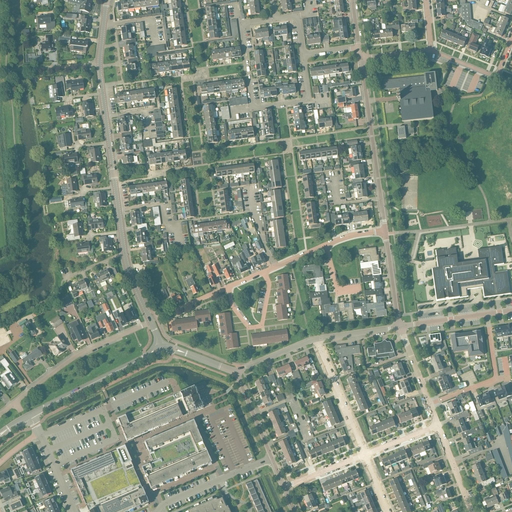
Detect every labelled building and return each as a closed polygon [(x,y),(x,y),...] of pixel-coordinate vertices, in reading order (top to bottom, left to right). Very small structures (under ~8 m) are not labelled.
[(80,10),(84,11),(89,13),(92,0),(90,0),(69,0),(69,1),(81,5),(80,10)] [(368,0),(367,0),(367,1),(368,7),(369,7),(370,8),(372,8),(372,11),(376,10),(376,3),(383,2),(383,0),(368,0)] [(128,10),(127,1),(121,2),(117,3),(118,12),(128,10)] [(471,20),(471,15),(461,16),(461,17),(469,26),(471,20)] [(37,17),(38,22),(38,26),(46,26),(46,30),(55,29),(54,21),(50,21),(50,17),(46,17),(37,17)] [(81,32),(84,32),(89,33),(91,21),(87,21),(88,17),(81,17),(81,20),(82,21),(81,32)] [(506,26),(509,20),(502,17),(500,23),(506,26)] [(338,25),(338,28),(346,27),(345,21),(342,21),(342,18),(332,19),(333,26),(338,25)] [(418,20),(413,21),(411,21),(412,26),(406,26),(405,25),(401,25),(402,32),(406,32),(406,33),(411,32),(414,31),(414,32),(416,32),(415,26),(418,25),(418,20)] [(385,24),(386,38),(393,37),(392,30),(393,30),(393,31),(400,30),(399,22),(392,23),(392,26),(387,27),(386,25),(385,25),(385,24)] [(480,31),(483,25),(477,23),(474,29),(480,31)] [(504,31),(506,26),(500,23),(498,29),(504,31)] [(122,35),(131,34),(131,28),(134,28),(133,24),(124,25),(124,29),(121,29),(122,35)] [(374,39),(381,39),(380,32),(379,25),(376,25),(377,32),(374,32),(374,30),(374,26),(370,26),(371,37),(374,37),(374,39)] [(280,28),(281,36),(287,35),(287,40),(291,40),(290,32),(287,33),(286,27),(280,28)] [(271,35),(272,42),(275,42),(275,37),(281,36),(280,28),(273,29),(274,35),(271,35)] [(501,37),(504,31),(498,29),(496,28),(493,34),(501,37)] [(261,30),(262,39),(268,38),(269,43),(272,42),(271,35),(268,35),(267,29),(261,30)] [(262,39),(261,30),(254,31),(255,37),(252,38),(253,45),(257,44),(256,40),(262,39)] [(440,38),(446,40),(449,33),(443,31),(440,38)] [(449,33),(446,40),(452,42),(455,35),(449,33)] [(473,33),(469,42),(468,46),(470,48),(469,50),(476,53),(479,47),(475,46),(479,36),(473,33)] [(126,41),(126,44),(136,43),(135,39),(132,40),(131,34),(122,35),(123,41),(126,41)] [(46,44),(40,44),(40,48),(43,48),(45,49),(45,52),(49,52),(49,51),(51,51),(50,46),(52,45),(53,48),(57,48),(56,35),(45,36),(46,44)] [(452,42),(458,45),(461,38),(455,35),(452,42)] [(466,40),(461,38),(458,45),(463,47),(466,40)] [(486,39),(481,49),(480,54),(488,58),(490,54),(491,54),(494,47),(488,44),(490,41),(486,39)] [(186,45),(185,40),(176,41),(177,46),(175,47),(175,50),(180,49),(180,46),(186,45)] [(70,41),(70,46),(71,46),(70,50),(72,51),(72,49),(80,50),(79,52),(86,52),(86,48),(87,48),(88,43),(70,41)] [(125,54),(134,52),(133,46),(136,46),(136,43),(126,44),(127,47),(124,47),(125,54)] [(238,59),(238,58),(241,57),(239,48),(229,49),(231,58),(234,58),(234,60),(238,59)] [(128,59),(129,63),(138,61),(138,58),(135,58),(134,52),(125,54),(125,60),(128,59)] [(139,64),(138,61),(129,63),(129,65),(126,66),(127,72),(129,72),(130,75),(140,74),(138,64),(139,64)] [(345,75),(352,74),(351,67),(348,67),(347,64),(341,65),(342,73),(345,73),(345,75)] [(399,92),(430,88),(436,87),(434,76),(383,81),(384,90),(400,88),(400,90),(399,90),(399,92)] [(84,89),(82,80),(70,82),(70,81),(66,81),(67,89),(71,88),(71,91),(76,91),(76,90),(84,89)] [(283,96),(289,95),(287,86),(281,87),(280,80),(277,80),(278,83),(277,83),(279,90),(282,90),(283,96)] [(287,86),(289,95),(295,94),(294,88),(298,87),(297,80),(293,81),(294,85),(287,86)] [(275,88),(269,89),(270,97),(276,96),(276,90),(279,90),(277,83),(274,83),(275,88)] [(61,85),(52,86),(54,98),(53,98),(53,102),(60,101),(60,98),(63,97),(62,93),(61,85)] [(264,98),(270,97),(269,89),(262,90),(262,85),(259,85),(260,93),(263,92),(264,98)] [(165,87),(165,91),(167,91),(168,97),(176,95),(175,91),(176,91),(176,89),(172,90),(172,86),(165,87)] [(430,88),(399,92),(399,95),(398,95),(398,101),(400,101),(403,123),(404,122),(411,122),(434,119),(430,88)] [(348,91),(344,91),(345,98),(345,99),(350,98),(355,97),(354,90),(349,90),(348,91)] [(124,103),(123,95),(119,95),(118,94),(117,94),(117,95),(114,96),(116,104),(124,103)] [(82,103),(83,108),(83,111),(84,111),(85,117),(94,116),(93,108),(93,104),(89,104),(89,102),(82,103)] [(351,108),(352,113),(358,112),(357,105),(351,106),(351,105),(346,106),(346,109),(351,108)] [(304,111),(303,106),(293,107),(293,110),(293,116),(302,115),(302,111),(304,111)] [(55,109),(56,114),(56,117),(69,116),(69,117),(73,116),(72,109),(68,110),(68,107),(63,107),(63,108),(55,109)] [(319,129),(325,128),(324,119),(318,120),(317,110),(314,111),(315,124),(318,124),(319,129)] [(359,119),(358,112),(352,113),(345,114),(345,118),(348,118),(348,121),(353,121),(353,120),(359,119)] [(328,119),(324,119),(325,128),(332,127),(332,126),(334,126),(334,125),(333,119),(332,115),(329,116),(328,119)] [(117,121),(118,128),(130,126),(129,116),(119,117),(120,121),(117,121)] [(411,122),(404,122),(405,127),(398,128),(399,139),(406,139),(406,135),(414,134),(414,128),(411,129),(411,122)] [(74,127),(75,132),(75,137),(78,136),(79,140),(91,139),(90,130),(86,131),(85,129),(78,130),(77,126),(74,127)] [(122,133),(122,137),(132,135),(131,132),(130,126),(118,128),(119,134),(122,133)] [(273,129),(272,129),(264,130),(262,131),(262,137),(274,135),(273,129)] [(60,151),(62,151),(67,150),(66,147),(71,147),(69,135),(60,136),(62,146),(59,146),(60,151)] [(120,140),(120,146),(130,145),(129,139),(132,139),(132,135),(122,137),(122,139),(120,140)] [(352,155),(361,154),(360,147),(357,147),(357,145),(357,141),(347,142),(348,149),(351,149),(352,155)] [(124,152),(125,155),(134,153),(133,144),(130,145),(120,146),(121,152),(124,152)] [(87,148),(88,153),(90,153),(91,163),(100,162),(98,150),(94,150),(94,147),(87,148)] [(156,165),(155,164),(154,155),(151,156),(150,152),(146,153),(147,157),(148,156),(149,166),(156,165)] [(123,165),(132,163),(135,163),(134,153),(125,155),(125,158),(122,158),(123,165)] [(64,156),(65,161),(65,164),(75,163),(76,165),(81,165),(80,158),(77,158),(76,154),(64,156)] [(362,160),(361,154),(352,155),(352,158),(348,159),(349,165),(350,164),(350,165),(360,163),(359,161),(362,160)] [(353,167),(354,174),(364,172),(363,166),(360,166),(360,163),(350,165),(351,168),(353,167)] [(213,181),(217,181),(217,178),(222,177),(221,169),(215,169),(216,174),(212,174),(213,181)] [(364,179),(364,172),(354,174),(355,180),(352,180),(353,183),(362,182),(362,179),(364,179)] [(84,181),(85,185),(97,183),(96,175),(86,176),(85,174),(81,175),(81,181),(84,181)] [(67,181),(67,184),(61,185),(63,196),(73,195),(72,192),(77,191),(75,179),(67,181)] [(363,185),(362,182),(353,183),(351,183),(352,189),(356,189),(357,192),(366,191),(365,184),(363,185)] [(365,199),(364,198),(367,198),(366,191),(357,192),(358,200),(365,199)] [(93,193),(94,198),(96,197),(97,208),(106,206),(104,194),(100,195),(100,192),(93,193)] [(68,207),(71,207),(72,209),(81,207),(82,210),(87,209),(86,202),(83,203),(82,199),(70,200),(71,201),(67,201),(68,207)] [(130,214),(131,220),(140,219),(140,218),(140,216),(139,216),(139,213),(145,212),(145,209),(137,210),(138,213),(130,214)] [(366,212),(359,213),(361,223),(368,222),(367,219),(370,219),(369,209),(365,210),(366,212)] [(354,224),(361,223),(359,213),(354,214),(353,211),(350,212),(351,221),(354,221),(354,224)] [(348,222),(351,221),(350,212),(347,212),(347,215),(341,216),(342,225),(349,224),(348,222)] [(336,226),(342,225),(341,216),(335,217),(334,214),(331,214),(332,219),(332,224),(335,223),(336,226)] [(87,219),(87,221),(88,226),(91,225),(91,230),(103,228),(102,220),(97,220),(92,221),(92,219),(87,219)] [(140,225),(140,219),(131,220),(132,227),(139,225),(140,229),(146,228),(146,224),(140,225)] [(309,226),(311,226),(312,229),(321,228),(320,224),(317,224),(316,219),(308,221),(309,226)] [(74,235),(72,235),(67,236),(68,241),(79,240),(79,237),(83,236),(81,224),(78,225),(77,220),(67,221),(68,226),(73,225),(74,235)] [(221,222),(222,230),(230,229),(229,222),(226,223),(226,222),(221,222)] [(135,232),(136,238),(145,237),(144,231),(147,230),(146,228),(140,229),(140,231),(135,232)] [(106,237),(99,238),(100,243),(103,242),(104,252),(112,251),(111,239),(106,240),(106,237)] [(146,243),(145,237),(136,238),(137,244),(145,243),(145,246),(152,245),(151,242),(146,243)] [(88,243),(77,245),(78,253),(88,252),(88,254),(93,254),(92,247),(89,247),(88,243)] [(141,250),(142,256),(150,255),(150,252),(154,251),(153,248),(152,248),(152,245),(145,246),(146,249),(141,250)] [(439,269),(433,270),(437,301),(445,300),(445,299),(455,298),(467,297),(466,290),(483,287),(485,298),(495,296),(494,295),(500,294),(500,295),(503,295),(510,294),(507,272),(495,274),(493,265),(502,264),(501,259),(502,258),(501,247),(488,249),(478,250),(479,261),(458,264),(456,250),(456,248),(448,249),(448,250),(444,251),(444,250),(436,251),(438,260),(439,269)] [(368,263),(377,262),(379,261),(378,255),(377,255),(376,248),(358,250),(359,256),(369,254),(370,257),(367,257),(368,263)] [(251,256),(248,249),(243,251),(246,259),(251,256)] [(261,254),(256,257),(260,265),(265,263),(261,254)] [(151,259),(150,255),(142,256),(143,263),(150,261),(151,264),(158,263),(157,258),(151,259)] [(254,268),(260,265),(256,257),(250,259),(252,263),(254,268)] [(237,264),(239,269),(241,274),(248,271),(246,265),(243,266),(241,262),(237,264)] [(371,268),(372,276),(379,275),(381,275),(380,269),(378,269),(377,262),(368,263),(363,263),(360,264),(361,270),(371,268)] [(313,271),(314,279),(323,278),(322,272),(320,272),(319,264),(302,267),(303,276),(307,276),(306,272),(313,271)] [(232,278),(230,273),(228,269),(227,267),(223,268),(219,270),(216,265),(212,267),(217,277),(221,275),(220,273),(223,272),(227,280),(232,278)] [(110,283),(112,282),(115,280),(112,275),(110,276),(107,270),(101,272),(105,281),(109,280),(110,283)] [(96,282),(98,286),(98,288),(101,286),(100,284),(105,281),(101,272),(96,275),(98,281),(96,282)] [(216,285),(214,280),(212,274),(208,276),(210,279),(208,279),(212,287),(216,285)] [(279,284),(288,282),(287,275),(278,276),(278,280),(279,281),(280,283),(279,284)] [(379,275),(372,276),(362,277),(363,283),(373,282),(374,290),(381,289),(383,289),(382,283),(380,283),(379,275)] [(186,281),(187,284),(189,289),(190,288),(193,295),(199,293),(192,278),(186,281)] [(318,292),(326,291),(326,285),(324,285),(323,278),(314,279),(305,280),(306,286),(317,284),(318,292)] [(84,280),(78,282),(82,291),(88,289),(89,292),(91,291),(89,285),(86,286),(84,280)] [(82,291),(78,282),(73,285),(75,291),(72,292),(74,298),(78,297),(77,294),(82,291)] [(281,291),(286,290),(289,290),(288,282),(279,284),(279,288),(280,288),(281,291)] [(375,295),(377,303),(383,303),(385,302),(384,296),(382,296),(381,289),(374,290),(364,291),(365,297),(375,295)] [(279,298),(287,297),(286,290),(281,291),(277,291),(277,295),(278,295),(279,298)] [(321,298),(322,306),(330,304),(329,299),(328,299),(326,291),(318,292),(309,294),(310,299),(321,298)] [(170,295),(172,299),(174,303),(181,300),(179,295),(175,297),(174,294),(170,295)] [(276,306),(285,305),(288,305),(287,297),(279,298),(278,299),(278,303),(279,303),(280,306),(276,306)] [(344,302),(338,303),(339,312),(347,311),(348,321),(354,321),(353,310),(351,301),(351,303),(344,304),(344,302)] [(368,319),(367,313),(366,305),(366,302),(365,301),(358,302),(357,301),(351,301),(353,310),(361,309),(362,319),(368,319)] [(341,322),(339,312),(338,303),(338,305),(330,306),(330,304),(322,306),(320,306),(322,325),(327,324),(326,314),(333,313),(335,323),(341,322)] [(370,313),(370,310),(375,309),(376,317),(387,316),(386,310),(384,310),(383,303),(377,303),(371,304),(366,305),(367,313),(370,313)] [(130,310),(124,313),(129,323),(131,322),(131,323),(135,321),(135,320),(131,312),(134,311),(131,305),(128,306),(130,310)] [(286,312),(285,305),(276,306),(276,310),(278,310),(278,313),(277,313),(277,314),(286,312)] [(210,321),(209,315),(209,310),(209,312),(205,312),(205,311),(202,311),(202,312),(203,322),(210,321)] [(116,311),(113,313),(115,319),(118,318),(122,326),(122,327),(126,325),(129,323),(124,313),(118,315),(116,311)] [(195,312),(195,319),(196,323),(203,322),(202,312),(198,313),(198,312),(195,312)] [(287,320),(286,312),(277,314),(277,317),(279,318),(279,320),(278,321),(287,320)] [(220,322),(229,321),(229,317),(230,317),(229,313),(219,315),(220,322)] [(58,317),(51,323),(55,328),(62,323),(58,317)] [(105,327),(108,333),(110,332),(111,332),(113,332),(113,331),(114,330),(111,323),(108,324),(106,320),(105,318),(104,318),(102,319),(102,320),(103,321),(98,323),(101,329),(105,327)] [(187,320),(188,330),(190,329),(190,328),(193,328),(193,329),(197,328),(196,323),(195,319),(192,319),(192,318),(188,319),(189,320),(187,320)] [(182,321),(180,321),(181,331),(183,330),(183,329),(186,329),(186,330),(188,330),(187,320),(185,320),(185,319),(181,320),(182,321)] [(24,323),(32,337),(36,334),(29,320),(26,322),(24,323)] [(181,331),(180,321),(178,321),(178,320),(174,321),(175,322),(171,323),(172,332),(176,331),(176,330),(179,330),(179,331),(181,331)] [(220,322),(221,329),(230,328),(230,324),(231,324),(230,320),(229,321),(220,322)] [(88,331),(90,335),(92,340),(99,337),(97,330),(98,330),(97,327),(88,331)] [(221,329),(221,332),(222,336),(227,335),(231,335),(231,331),(232,331),(231,327),(230,328),(221,329)] [(279,333),(281,341),(284,340),(284,342),(288,341),(286,330),(286,332),(283,332),(283,331),(279,331),(279,333)] [(83,331),(77,334),(82,345),(88,342),(87,342),(84,334),(83,331)] [(460,334),(451,335),(454,353),(468,351),(469,357),(484,355),(482,343),(483,343),(482,337),(481,331),(473,332),(473,333),(460,335),(460,334)] [(272,332),(272,334),(274,342),(277,341),(277,343),(281,342),(281,341),(279,333),(276,333),(276,332),(272,332)] [(274,342),(272,334),(269,334),(269,333),(265,333),(265,335),(267,343),(270,342),(270,344),(274,343),(274,342)] [(226,338),(227,342),(236,341),(236,337),(237,337),(236,334),(231,335),(227,335),(227,338),(226,338)] [(258,334),(258,335),(260,344),(263,343),(263,345),(267,344),(267,343),(265,335),(262,335),(262,334),(258,334)] [(435,343),(435,346),(440,345),(442,345),(441,342),(442,342),(441,339),(441,334),(430,336),(431,343),(435,343)] [(260,344),(258,335),(255,336),(255,335),(251,335),(253,346),(253,345),(256,344),(256,346),(260,345),(260,344)] [(57,355),(62,352),(61,350),(67,346),(60,336),(54,340),(56,342),(51,345),(55,350),(53,351),(56,355),(57,355)] [(236,341),(227,342),(227,343),(228,342),(228,345),(227,345),(227,350),(238,348),(237,348),(236,344),(238,344),(237,341),(236,341)] [(374,348),(375,356),(376,358),(389,356),(390,359),(395,357),(393,353),(394,352),(390,344),(388,342),(386,343),(386,342),(385,341),(384,341),(384,342),(383,342),(383,343),(374,344),(374,348)] [(334,348),(339,360),(346,357),(346,358),(353,355),(360,354),(359,346),(346,348),(345,345),(335,347),(334,348)] [(25,353),(20,357),(22,360),(26,365),(23,366),(26,371),(33,366),(30,363),(31,363),(33,361),(33,360),(36,358),(37,359),(42,355),(37,348),(31,352),(32,353),(27,357),(27,355),(26,354),(25,353)] [(368,357),(375,356),(374,348),(367,349),(368,357)] [(9,355),(14,364),(19,360),(14,352),(9,355)] [(431,360),(433,366),(441,364),(440,360),(441,360),(440,357),(445,355),(444,352),(439,354),(438,353),(432,355),(434,359),(431,360)] [(307,357),(301,360),(304,367),(310,365),(307,357)] [(346,357),(339,360),(344,373),(347,372),(348,374),(352,372),(351,370),(346,358),(346,357)] [(1,363),(5,369),(9,366),(5,360),(1,363)] [(304,367),(301,360),(294,363),(297,370),(304,367)] [(402,370),(400,364),(396,365),(396,364),(391,366),(390,363),(382,366),(383,370),(389,368),(392,374),(395,373),(402,370)] [(439,375),(451,371),(450,367),(443,369),(441,364),(433,366),(436,373),(438,372),(439,375)] [(282,367),(286,375),(292,373),(288,365),(282,367)] [(276,370),(277,375),(279,378),(286,375),(282,367),(276,370)] [(9,389),(15,384),(13,381),(14,380),(12,377),(13,376),(9,370),(6,372),(8,374),(1,379),(4,382),(2,383),(4,387),(6,385),(9,389)] [(402,370),(395,373),(397,379),(405,376),(402,370)] [(439,380),(441,386),(449,383),(446,377),(456,374),(455,370),(451,371),(439,375),(441,379),(439,380)] [(347,379),(349,385),(356,382),(354,376),(356,376),(355,373),(348,375),(349,378),(347,379)] [(257,388),(264,385),(262,379),(255,382),(257,388)] [(316,381),(311,383),(304,385),(306,388),(313,385),(316,392),(323,388),(321,382),(317,383),(316,381)] [(397,385),(399,391),(409,387),(407,381),(399,384),(398,384),(397,382),(391,384),(393,387),(397,385)] [(356,382),(349,385),(351,391),(359,387),(359,388),(361,386),(360,383),(357,384),(356,382)] [(449,383),(441,386),(443,392),(446,392),(447,394),(459,390),(458,386),(451,389),(449,383)] [(257,388),(259,393),(267,390),(264,385),(257,388)] [(508,386),(502,388),(506,401),(511,398),(511,391),(510,393),(508,386)] [(117,420),(127,441),(203,408),(194,387),(117,420)] [(351,391),(353,396),(361,393),(359,388),(359,387),(351,391)] [(411,393),(409,387),(399,391),(398,392),(400,397),(397,398),(398,401),(404,399),(402,396),(403,396),(404,396),(411,393)] [(326,395),(323,388),(316,392),(318,398),(320,397),(320,398),(321,397),(326,395)] [(498,397),(495,398),(497,404),(506,401),(502,388),(495,391),(498,397)] [(259,393),(262,399),(269,396),(267,390),(259,393)] [(361,393),(353,396),(356,402),(363,398),(361,393)] [(489,393),(482,395),(487,408),(496,405),(494,399),(491,400),(489,393)] [(274,394),(269,396),(262,399),(264,405),(272,402),(270,399),(276,396),(274,394)] [(478,405),(476,406),(478,412),(487,408),(482,395),(476,398),(478,405)] [(448,405),(450,410),(458,408),(456,404),(459,403),(458,401),(463,399),(462,396),(455,398),(456,401),(448,405)] [(356,402),(358,407),(366,404),(363,398),(356,402)] [(330,401),(322,404),(325,410),(332,406),(330,401)] [(366,404),(358,407),(360,413),(368,409),(366,404)] [(334,412),(332,406),(325,410),(321,411),(322,413),(325,412),(327,415),(334,412)] [(455,415),(456,419),(469,414),(468,411),(463,413),(462,409),(461,406),(458,408),(450,410),(452,416),(455,415)] [(409,412),(412,419),(418,417),(415,409),(409,412)] [(270,420),(278,417),(275,411),(268,414),(270,420)] [(334,412),(327,415),(329,421),(337,418),(334,412)] [(412,419),(409,412),(404,414),(407,422),(412,419)] [(404,414),(397,416),(401,424),(407,422),(404,414)] [(469,414),(456,419),(457,422),(455,423),(457,429),(465,426),(466,425),(465,422),(467,421),(465,418),(470,417),(469,414)] [(273,425),(280,422),(278,417),(270,420),(273,425)] [(337,418),(329,421),(330,423),(332,427),(339,424),(337,418)] [(395,426),(392,419),(386,421),(389,429),(395,426)] [(154,463),(142,468),(151,489),(152,489),(193,471),(197,469),(211,463),(195,424),(193,421),(152,439),(151,439),(144,442),(147,450),(147,449),(153,462),(154,463)] [(383,431),(389,429),(386,421),(380,423),(383,431)] [(275,431),(283,428),(280,422),(273,425),(275,431)] [(378,433),(383,431),(380,423),(375,426),(378,433)] [(462,433),(463,437),(476,432),(475,429),(468,431),(467,428),(466,425),(465,426),(457,429),(459,434),(462,433)] [(372,435),(378,433),(375,426),(369,428),(372,435)] [(283,428),(275,431),(278,437),(285,434),(283,428)] [(462,441),(464,447),(474,443),(471,437),(481,433),(480,430),(479,430),(476,432),(463,437),(464,440),(462,441)] [(342,438),(337,441),(340,448),(345,446),(342,438)] [(281,449),(288,446),(286,440),(278,443),(281,449)] [(334,451),(340,448),(337,441),(331,443),(334,451)] [(423,444),(426,452),(432,449),(428,442),(423,444)] [(331,443),(325,446),(328,453),(334,451),(331,443)] [(476,448),(474,443),(464,447),(466,452),(468,452),(470,456),(483,451),(481,446),(476,448)] [(423,444),(417,446),(420,454),(426,452),(423,444)] [(281,449),(283,455),(291,451),(288,446),(281,449)] [(322,455),(328,453),(325,446),(319,448),(322,455)] [(414,457),(420,454),(417,446),(411,449),(414,457)] [(304,450),(305,453),(307,458),(310,457),(311,460),(317,458),(314,450),(309,452),(307,448),(304,450)] [(317,458),(322,455),(319,448),(314,450),(317,458)] [(23,458),(34,454),(32,449),(22,453),(24,458),(23,458)] [(121,449),(76,469),(76,468),(71,471),(73,476),(86,505),(87,505),(88,506),(86,506),(86,507),(88,511),(127,511),(148,503),(126,451),(121,449)] [(283,455),(286,460),(293,457),(291,451),(283,455)] [(405,451),(400,453),(403,461),(408,459),(405,451)] [(486,459),(487,462),(493,460),(490,452),(485,454),(485,455),(485,456),(486,459)] [(403,461),(400,453),(394,456),(397,463),(403,461)] [(26,464),(36,459),(34,454),(23,458),(26,464)] [(397,463),(394,456),(388,458),(391,466),(397,463)] [(293,457),(286,460),(288,466),(296,463),(293,457)] [(391,466),(388,458),(382,460),(383,462),(384,465),(385,468),(391,466)] [(30,468),(39,465),(36,459),(26,464),(28,463),(30,468)] [(423,466),(424,469),(428,467),(431,474),(441,470),(438,463),(432,466),(431,462),(432,462),(423,466)] [(472,467),(474,473),(482,470),(480,464),(472,467)] [(39,465),(30,468),(32,474),(41,470),(39,465)] [(12,471),(16,480),(21,478),(17,469),(12,471)] [(484,475),(482,470),(474,473),(476,478),(484,475)] [(356,471),(350,473),(353,481),(359,478),(356,471)] [(6,472),(0,474),(0,481),(1,482),(4,481),(5,484),(10,481),(6,472)] [(350,473),(344,476),(347,483),(353,481),(350,473)] [(35,478),(37,483),(45,479),(45,480),(43,475),(35,478)] [(481,483),(483,487),(485,486),(493,483),(495,482),(493,478),(486,481),(484,475),(476,478),(479,484),(481,483)] [(344,476),(339,478),(342,485),(347,483),(344,476)] [(439,476),(435,477),(434,478),(435,481),(434,481),(437,488),(446,484),(444,477),(441,478),(440,478),(439,476)] [(342,485),(339,478),(333,480),(336,488),(342,485)] [(47,484),(45,479),(37,483),(39,488),(38,488),(47,484)] [(389,482),(392,488),(399,484),(397,479),(389,482)] [(246,485),(248,491),(259,486),(257,480),(246,485)] [(333,480),(327,483),(330,490),(336,488),(333,480)] [(330,490),(327,483),(321,485),(324,492),(330,490)] [(40,493),(49,489),(47,485),(47,484),(38,488),(38,489),(40,493)] [(392,488),(394,493),(402,490),(399,484),(392,488)] [(14,485),(0,490),(0,492),(5,502),(18,496),(14,485)] [(262,491),(259,486),(248,491),(250,496),(262,491)] [(489,495),(488,492),(485,486),(483,487),(480,489),(482,495),(484,494),(485,496),(489,495)] [(490,491),(492,495),(489,497),(493,506),(499,503),(495,495),(498,494),(496,488),(490,491)] [(49,489),(40,493),(41,493),(43,498),(51,494),(49,489)] [(499,496),(500,498),(502,502),(509,499),(506,492),(506,493),(505,489),(501,491),(503,494),(499,496)] [(394,493),(397,499),(404,496),(402,490),(394,493)] [(442,490),(438,491),(435,492),(437,497),(443,495),(445,500),(452,498),(449,490),(443,492),(442,490)] [(262,491),(250,496),(253,502),(264,497),(262,491)] [(362,500),(370,497),(367,491),(356,496),(357,498),(358,502),(362,500)] [(303,498),(306,504),(313,501),(311,495),(303,498)] [(423,496),(427,507),(428,509),(432,508),(431,506),(428,507),(428,506),(427,504),(431,502),(428,496),(427,497),(427,495),(423,496)] [(12,504),(8,505),(10,511),(11,511),(23,507),(20,502),(22,501),(20,496),(11,500),(12,504)] [(399,505),(407,502),(409,501),(408,499),(406,500),(404,496),(397,499),(399,505)] [(229,511),(223,497),(188,511),(229,511)] [(255,507),(267,503),(264,497),(253,502),(255,507)] [(372,503),(370,497),(362,500),(365,506),(372,503)] [(488,508),(493,506),(489,497),(484,499),(488,508)] [(47,507),(56,503),(55,504),(53,499),(45,502),(47,507)] [(316,507),(313,501),(306,504),(308,510),(316,507)] [(399,505),(401,510),(409,507),(407,502),(399,505)] [(49,511),(58,508),(56,503),(47,507),(46,508),(47,511),(49,511)] [(267,503),(255,507),(257,511),(259,511),(269,508),(267,503)] [(375,508),(372,503),(365,506),(367,511),(375,508)]
